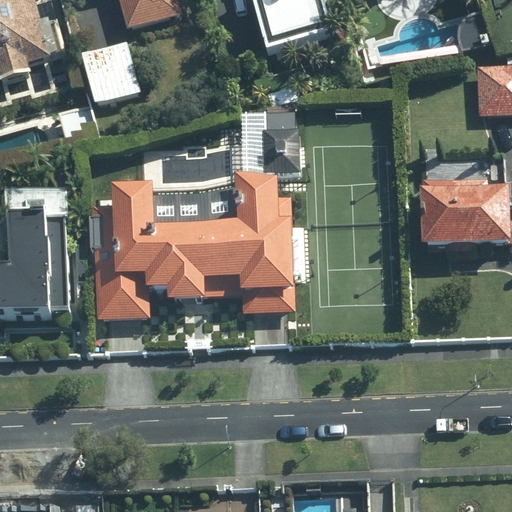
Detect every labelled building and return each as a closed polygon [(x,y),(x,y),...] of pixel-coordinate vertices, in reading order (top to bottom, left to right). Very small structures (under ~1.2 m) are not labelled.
[(0,0),(0,80),(57,66),(39,0),(0,0)] [(120,0),(130,34),(186,19),(180,0),(120,0)] [(133,51),(88,63),(100,111),(146,99),(133,51)] [(511,69),(483,68),(481,117),(511,118),(511,69)] [(403,107),(384,106),(383,129),(402,130),(403,107)] [(511,122),(510,123),(508,124),(506,126),(504,128),(502,130),(501,132),(501,135),(500,138),(501,140),(502,143),(503,145),(504,148),(506,149),(508,151),(511,152),(511,122)] [(114,184),(117,315),(158,314),(158,301),(260,298),(260,323),(318,321),(314,203),(295,204),(294,186),(255,187),(256,232),(168,235),(167,182),(114,184)] [(491,183),(424,186),(428,253),(511,248),(511,192),(491,194),(491,183)] [(0,319),(74,316),(72,285),(73,285),(69,197),(12,200),(16,270),(0,270),(0,319)] [(113,310),(96,311),(97,351),(114,351),(113,310)]
